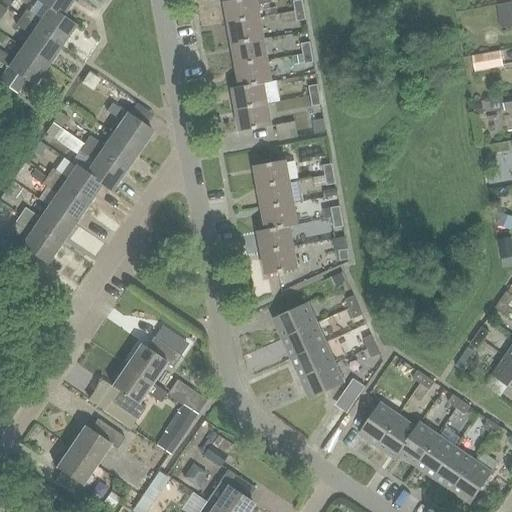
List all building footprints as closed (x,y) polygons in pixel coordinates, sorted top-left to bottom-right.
[(9,0),(2,0),(0,3),(8,9),(13,2),(9,0)] [(62,17),(62,16),(73,0),(36,0),(49,8),(62,17)] [(235,0),(225,2),(229,23),(260,17),(258,5),(272,3),(271,0),(235,0)] [(301,0),(292,2),(294,12),(303,10),(301,0)] [(511,1),(497,5),(501,27),(511,24),(511,1)] [(75,25),(62,16),(62,17),(49,8),(40,21),(26,11),(16,25),(30,35),(21,47),(47,65),(75,25)] [(294,12),(296,22),(304,20),(303,10),(294,12)] [(260,17),(229,23),(233,44),(264,38),(260,17)] [(264,38),(233,44),(237,65),(268,59),(264,38)] [(309,42),(300,44),(302,54),(311,52),(309,42)] [(0,50),(0,62),(8,68),(0,79),(0,84),(17,96),(27,81),(33,85),(47,65),(21,47),(13,60),(0,50)] [(302,55),(304,64),(313,62),(311,52),(302,54),(302,55)] [(472,57),(475,70),(502,65),(500,52),(472,57)] [(302,55),(293,57),(294,66),(304,64),(302,55)] [(268,59),(237,65),(241,86),(241,87),(264,83),(272,82),(268,59)] [(89,74),(82,85),(93,92),(100,81),(89,74)] [(241,86),(233,87),(237,110),(268,104),(264,83),(241,87),(241,86)] [(317,85),(308,86),(310,96),(318,95),(317,85)] [(310,96),(311,106),(320,105),(318,95),(310,96)] [(511,95),(502,97),(504,111),(511,109),(511,95)] [(112,103),(107,111),(121,121),(113,133),(138,151),(152,132),(112,103)] [(268,104),(237,110),(241,132),(272,126),(268,104)] [(483,104),(474,106),(475,116),(484,115),(483,104)] [(59,113),(53,123),(61,128),(68,119),(59,113)] [(316,134),(326,132),(324,119),(314,121),(316,134)] [(125,170),(84,143),(83,145),(53,124),(46,134),(76,155),(79,151),(94,161),(86,173),(85,173),(102,183),(101,183),(111,190),(125,170)] [(125,170),(138,151),(113,133),(104,146),(90,136),(84,143),(125,170)] [(40,143),(33,153),(39,158),(46,148),(40,143)] [(286,160),(255,166),(259,187),(290,181),(286,160)] [(332,165),(323,166),(325,176),(333,175),(332,165)] [(53,168),(48,176),(88,203),(101,183),(102,183),(85,173),(86,173),(76,166),(67,178),(53,168)] [(35,171),(30,177),(40,184),(45,178),(35,171)] [(325,176),(327,186),(335,184),(333,175),(325,176)] [(74,222),(88,203),(48,176),(43,183),(57,193),(48,205),(74,222)] [(290,181),(259,187),(263,208),(294,203),(290,181)] [(294,203),(263,208),(267,229),(267,230),(290,226),(298,225),(294,203)] [(60,242),(74,222),(48,205),(40,217),(26,207),(20,215),(60,242)] [(339,207),(330,208),(332,218),(341,217),(339,207)] [(46,262),(60,242),(20,215),(15,222),(29,232),(21,244),(9,236),(0,249),(0,250),(27,269),(37,255),(46,262)] [(511,218),(502,215),(498,226),(510,231),(511,226),(511,218)] [(332,218),(334,228),(343,227),(341,217),(332,218)] [(267,229),(259,231),(263,253),(294,247),(290,226),(267,230),(267,229)] [(511,236),(497,240),(501,259),(503,268),(511,266),(511,236)] [(294,247),(263,253),(267,275),(298,269),(294,247)] [(347,249),(338,251),(340,261),(349,260),(347,249)] [(342,272),(331,277),(335,286),(346,281),(342,272)] [(511,299),(511,295),(506,292),(500,300),(508,306),(511,299)] [(354,296),(345,300),(349,309),(358,305),(354,296)] [(500,300),(494,309),(502,314),(508,306),(500,300)] [(308,304),(274,319),(283,339),(317,323),(308,304)] [(362,315),(358,305),(349,309),(354,319),(362,315)] [(317,323),(283,339),(292,358),(326,343),(317,323)] [(489,332),(482,327),(476,336),(483,341),(489,332)] [(371,335),(362,339),(366,348),(375,344),(371,335)] [(476,336),(470,345),(477,350),(483,341),(476,336)] [(140,344),(125,365),(151,382),(165,363),(172,368),(180,355),(153,337),(146,348),(140,344)] [(326,343),(292,358),(301,378),(335,363),(326,343)] [(366,348),(370,358),(379,354),(375,344),(366,348)] [(391,367),(408,378),(417,364),(401,353),(391,367)] [(511,361),(506,357),(493,375),(511,388),(511,361)] [(335,363),(301,378),(310,398),(344,383),(335,363)] [(117,390),(109,401),(137,419),(145,408),(138,403),(144,393),(160,404),(167,395),(151,384),(151,382),(125,365),(111,386),(117,390)] [(425,376),(417,371),(411,378),(420,384),(425,376)] [(434,382),(425,376),(420,384),(429,390),(434,382)] [(354,380),(347,390),(358,397),(360,395),(365,388),(354,380)] [(197,394),(187,409),(197,416),(207,401),(197,394)] [(452,394),(447,402),(455,408),(461,400),(452,394)] [(455,408),(464,414),(469,406),(461,400),(455,408)] [(380,403),(359,433),(378,446),(399,416),(380,403)] [(179,442),(188,429),(197,416),(187,409),(186,408),(184,407),(178,415),(180,417),(168,435),(179,442)] [(399,416),(378,446),(396,459),(400,454),(399,453),(417,428),(416,427),(399,416)] [(69,447),(95,465),(109,444),(117,449),(125,437),(97,418),(90,429),(84,425),(69,447)] [(482,427),(491,433),(496,425),(488,419),(482,427)] [(417,428),(399,453),(400,454),(418,466),(439,436),(420,422),(416,427),(417,428)] [(505,431),(496,425),(491,433),(499,439),(505,431)] [(439,436),(418,466),(435,478),(456,448),(439,436)] [(204,456),(202,458),(219,469),(234,447),(218,437),(212,446),(211,445),(210,447),(204,456)] [(82,485),(95,465),(69,447),(55,468),(61,472),(53,482),(81,501),(89,489),(82,485)] [(456,448),(435,478),(453,490),(474,460),(456,448)] [(474,460),(453,490),(471,503),(492,472),(474,460)] [(189,476),(202,483),(209,470),(196,463),(189,476)] [(247,500),(254,490),(226,471),(218,483),(219,483),(225,488),(212,507),(218,511),(246,511),(253,503),(247,500)] [(219,483),(206,503),(212,507),(225,488),(219,483)] [(150,487),(134,510),(136,511),(146,511),(159,493),(150,487)] [(111,494),(105,503),(114,508),(120,499),(111,494)] [(149,511),(164,511),(171,504),(160,495),(148,511),(149,511)] [(199,511),(208,511),(212,507),(206,503),(199,511)]
